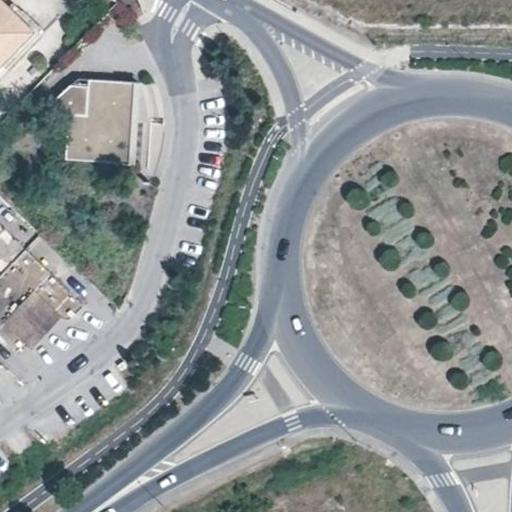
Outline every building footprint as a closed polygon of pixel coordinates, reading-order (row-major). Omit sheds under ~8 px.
[(0,67),(35,31),(18,15),(14,19),(0,5),(0,67)] [(131,162),(135,80),(89,77),(89,84),(71,83),(58,97),(57,114),(70,114),(68,158),(131,162)] [(27,249),(0,222),(0,258),(9,266),(27,249)] [(85,306),(27,249),(9,266),(0,275),(0,334),(17,351),(26,342),(55,312),(59,315),(62,318),(63,318),(65,319),(68,319),(73,318),(85,306)] [(59,315),(55,312),(26,342),(29,345),(59,315)] [(435,360),(452,354),(447,338),(429,344),(435,360)] [(0,391),(1,392),(10,372),(0,367),(0,391)]
